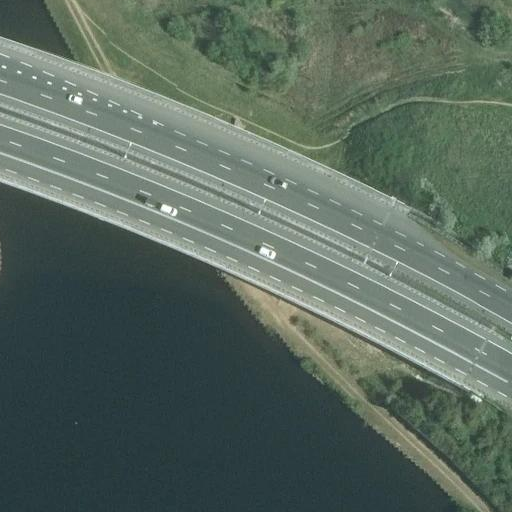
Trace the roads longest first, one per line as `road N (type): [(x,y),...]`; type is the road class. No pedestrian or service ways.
road 1 (track): [(485,511),(317,364),(121,104),(71,0)]
road 2 (trunk): [(0,142),(317,273),(511,372)]
road 3 (trunk): [(511,312),(374,237),(0,83)]
